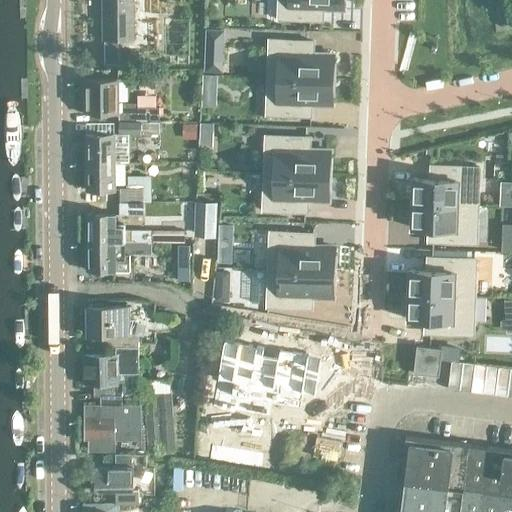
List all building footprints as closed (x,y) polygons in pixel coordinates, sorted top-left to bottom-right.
[(134,38),(133,0),(102,0),(103,38),(134,38)] [(279,0),(278,18),(323,20),(323,7),(344,8),(344,0),(279,0)] [(224,70),(226,27),(206,26),(205,69),(224,70)] [(270,39),(268,77),(334,79),(335,54),(313,53),(314,41),(270,39)] [(268,77),(267,114),(311,116),(311,103),(333,104),(334,79),(268,77)] [(118,79),(86,79),(86,114),(119,113),(119,121),(140,121),(159,121),(159,107),(137,107),(137,103),(119,104),(118,79)] [(139,103),(157,102),(156,92),(138,93),(139,103)] [(140,121),(119,121),(119,134),(141,133),(140,121)] [(159,121),(140,121),(141,133),(159,133),(159,121)] [(86,134),(86,162),(114,162),(114,134),(86,134)] [(266,135),(265,172),(330,175),(331,150),(310,149),(310,137),(266,135)] [(114,162),(86,162),(87,190),(114,190),(114,162)] [(414,177),(413,203),(478,205),(480,167),(435,165),(435,178),(414,177)] [(265,172),(263,210),(307,212),(308,199),(329,200),(330,175),(265,172)] [(511,202),(511,178),(501,179),(501,203),(511,202)] [(144,188),(119,188),(119,202),(144,202),(144,188)] [(144,202),(119,202),(120,213),(144,213),(144,202)] [(217,203),(196,202),(196,219),(195,233),(215,234),(216,219),(217,203)] [(413,203),(412,227),(433,228),(433,241),(477,243),(478,205),(413,203)] [(87,214),(87,242),(151,241),(151,230),(125,230),(125,224),(115,224),(115,213),(87,214)] [(503,247),(511,246),(511,220),(502,221),(503,247)] [(218,259),(232,260),(234,222),(220,221),(218,259)] [(333,240),(332,223),(317,223),(318,240),(333,240)] [(184,230),(152,230),(152,241),(185,241),(184,230)] [(271,231),(269,269),(335,271),(335,246),(314,246),(315,233),(271,231)] [(151,241),(87,242),(87,270),(131,269),(131,253),(151,253),(151,241)] [(190,244),(178,244),(178,280),(190,280),(190,244)] [(410,269),(409,293),(475,296),(476,258),(432,257),(432,270),(410,269)] [(269,269),(268,306),(312,308),(312,295),(334,296),(335,271),(269,269)] [(409,293),(409,319),(430,320),(429,333),(473,334),(475,296),(409,293)] [(100,345),(115,345),(138,345),(138,332),(130,332),(129,305),(87,305),(87,334),(100,334),(100,345)] [(443,348),(417,344),(414,372),(439,375),(443,348)] [(101,403),(110,403),(123,403),(122,372),(139,372),(138,345),(115,345),(115,353),(83,353),(84,383),(95,383),(94,395),(101,395),(101,403)] [(236,415),(273,421),(282,362),(245,356),(236,415)] [(472,386),(477,358),(465,356),(460,384),(472,386)] [(484,388),(489,360),(477,358),(472,386),(484,388)] [(496,390),(500,362),(489,360),(484,388),(496,390)] [(308,426),(317,368),(282,362),(273,421),(308,426)] [(507,392),(511,364),(500,362),(496,390),(507,392)] [(114,414),(114,417),(114,426),(127,426),(127,417),(142,417),(141,403),(123,403),(110,403),(110,414),(114,414)] [(134,426),(127,426),(114,426),(114,417),(85,417),(85,438),(90,438),(90,450),(105,450),(104,437),(135,437),(134,426)] [(511,449),(406,436),(400,481),(511,494),(511,449)] [(133,488),(133,465),(133,454),(116,455),(116,465),(91,465),(92,488),(115,488),(115,502),(138,502),(138,488),(133,488)] [(245,456),(243,466),(264,470),(265,461),(265,460),(245,456)] [(265,461),(264,470),(283,473),(284,464),(265,461)] [(511,511),(511,494),(400,481),(396,511),(511,511)]
